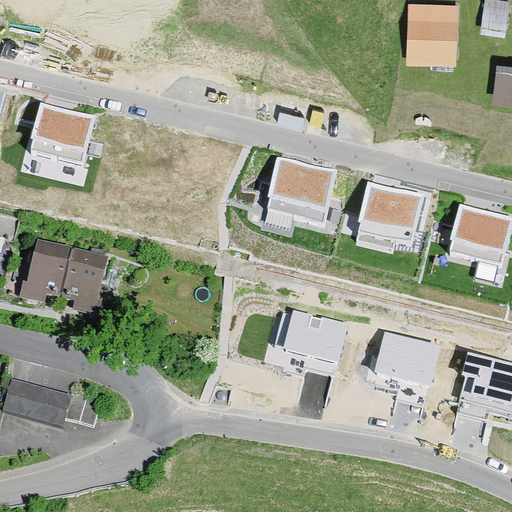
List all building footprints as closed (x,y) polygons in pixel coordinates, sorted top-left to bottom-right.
[(507,4),(487,1),(483,25),(504,28),(507,4)] [(456,6),(411,4),(409,59),(454,61),(456,6)] [(511,69),(499,68),(496,93),(511,94),(511,69)] [(94,121),(42,108),(30,156),(82,169),(94,121)] [(187,144),(122,128),(110,177),(176,193),(187,144)] [(335,180),(279,166),(267,213),(323,227),(335,180)] [(422,200),(369,188),(357,235),(411,248),(422,200)] [(511,222),(461,210),(449,256),(502,269),(511,226),(511,222)] [(61,299),(72,254),(39,247),(28,291),(61,299)] [(94,306),(98,288),(113,291),(118,271),(103,268),(105,262),(72,254),(61,299),(94,306)] [(346,326),(295,314),(285,352),(336,365),(346,326)] [(438,349),(385,336),(377,374),(429,387),(438,349)] [(473,398),(511,407),(511,367),(469,357),(464,377),(477,380),(473,398)] [(70,400),(12,384),(10,391),(4,413),(62,429),(65,420),(70,400)] [(0,426),(4,413),(10,391),(0,388),(0,426)] [(79,424),(87,395),(73,391),(70,400),(65,420),(79,424)] [(87,395),(79,424),(94,428),(102,399),(87,395)]
